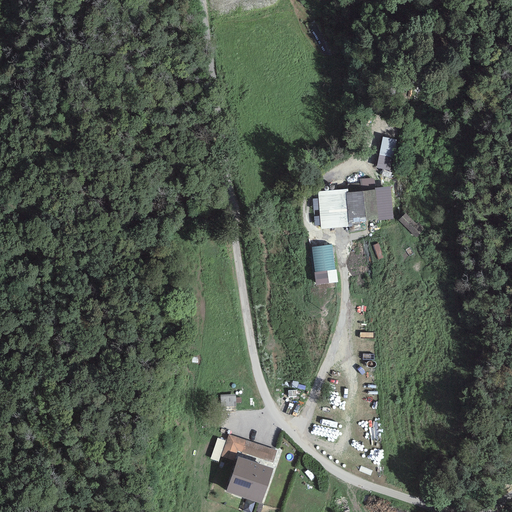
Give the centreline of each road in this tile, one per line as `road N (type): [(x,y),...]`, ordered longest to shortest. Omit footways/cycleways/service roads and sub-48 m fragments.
road 1 (unclassified): [(448,511),(338,473),(301,444),(267,400),(251,345),(200,0)]
road 2 (track): [(291,433),(315,403),(339,346),(349,306),(342,239)]
